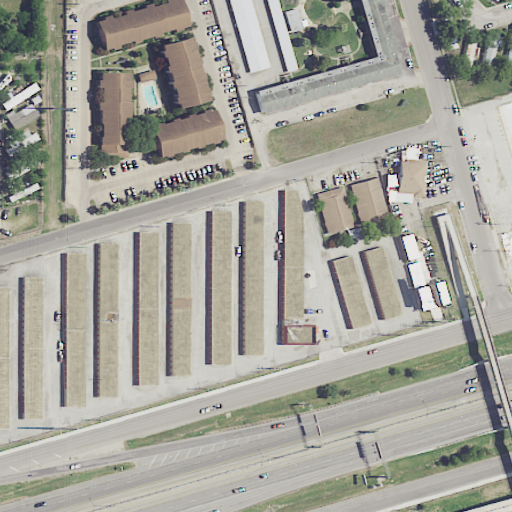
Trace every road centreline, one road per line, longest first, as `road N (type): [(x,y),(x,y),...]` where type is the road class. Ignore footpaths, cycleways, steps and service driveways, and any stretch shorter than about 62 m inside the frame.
road 1 (motorway): [(471,384),(0,478)]
road 2 (residential): [(452,125),(0,256)]
road 3 (motorway): [(471,384),(22,511)]
road 4 (secondary): [(300,377),(0,465)]
road 5 (motorway): [(150,511),(444,426)]
road 6 (motorway): [(214,511),(444,426)]
road 7 (secondary): [(511,317),(300,377)]
road 8 (residential): [(452,125),(506,319)]
road 9 (secondary): [(330,511),(511,459)]
road 10 (residential): [(415,0),(452,125)]
